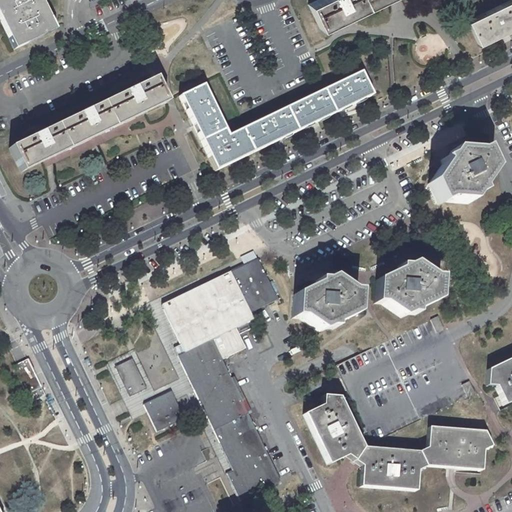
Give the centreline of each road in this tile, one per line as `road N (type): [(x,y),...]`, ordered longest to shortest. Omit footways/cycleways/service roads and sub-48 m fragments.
road 1 (tertiary): [(74,290),(473,95)]
road 2 (tertiary): [(465,81),(67,268)]
road 3 (tertiary): [(121,511),(121,479),(58,339),(59,314)]
road 4 (tertiary): [(27,315),(94,467),(89,511)]
road 5 (residential): [(0,76),(155,0)]
road 6 (residential): [(323,511),(256,371)]
